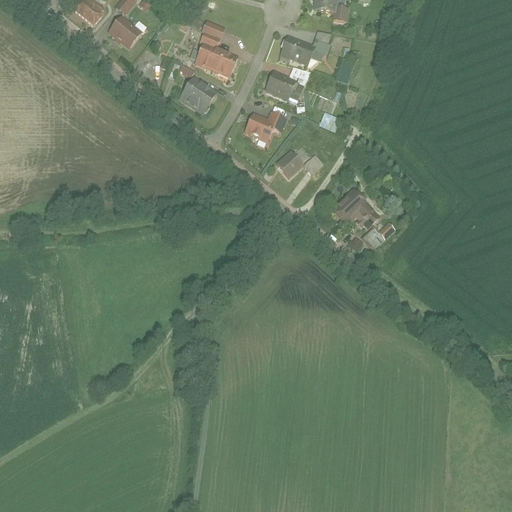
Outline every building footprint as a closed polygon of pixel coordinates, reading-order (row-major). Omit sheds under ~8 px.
[(89,0),(87,0),(75,15),(93,29),(106,14),(89,0)] [(126,0),(117,11),(125,18),(137,5),(130,0),(126,0)] [(316,0),(314,13),(335,16),(334,22),(346,24),(348,12),(336,10),(337,0),(316,0)] [(124,21),(110,37),(129,53),(143,37),(124,21)] [(322,36),(319,46),(331,49),(334,40),(322,36)] [(206,51),(203,56),(197,53),(191,64),(198,67),(198,68),(231,84),(240,64),(220,54),(223,47),(206,38),(201,49),(206,51)] [(292,39),(282,60),(310,72),(319,50),(292,39)] [(343,64),(337,85),(350,89),(356,67),(343,64)] [(185,66),(179,76),(192,83),(197,73),(185,66)] [(311,79),(294,72),(290,83),(306,90),(311,79)] [(271,79),(263,95),(290,108),(298,91),(271,79)] [(196,86),(186,100),(209,115),(218,102),(196,86)] [(288,125),(273,115),(267,124),(282,134),(288,125)] [(257,120),(247,135),(268,150),(278,134),(257,120)] [(332,121),(324,140),(341,147),(348,127),(332,121)] [(296,140),(288,148),(297,157),(305,149),(296,140)] [(289,154),(276,166),(287,179),(301,167),(289,154)] [(364,156),(358,162),(364,168),(370,162),(364,156)] [(304,176),(314,184),(325,170),(315,162),(304,176)] [(355,193),(334,214),(349,230),(356,223),(367,233),(378,221),(367,211),(370,208),(355,193)] [(390,229),(383,237),(389,243),(396,235),(390,229)] [(375,234),(367,242),(379,253),(386,245),(375,234)]
